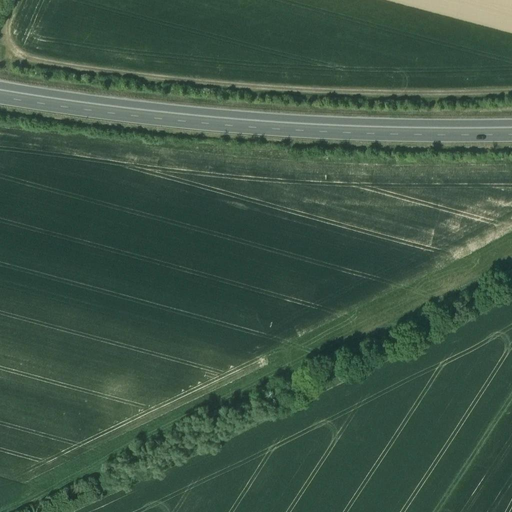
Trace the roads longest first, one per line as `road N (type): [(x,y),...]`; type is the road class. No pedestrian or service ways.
road 1 (track): [(23,0),(10,42),(34,59),(243,86),(511,90)]
road 2 (track): [(21,511),(511,283)]
road 3 (trunk): [(0,92),(308,127),(511,130)]
road 4 (track): [(511,408),(442,511)]
